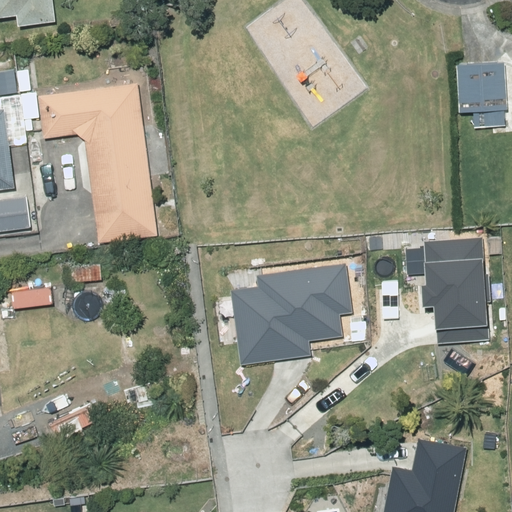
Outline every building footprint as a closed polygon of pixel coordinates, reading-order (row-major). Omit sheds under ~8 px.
[(0,0),(0,11),(17,9),(18,21),(55,17),(53,0),(0,0)] [(9,38),(0,39),(0,57),(12,56),(9,38)] [(509,111),(506,64),(457,67),(460,113),(509,111)] [(138,79),(38,91),(43,133),(78,129),(85,134),(98,239),(157,231),(138,79)] [(4,103),(0,103),(0,183),(13,182),(4,103)] [(100,261),(72,263),(73,278),(101,276),(100,261)] [(102,285),(102,311),(119,312),(119,285),(102,285)]
